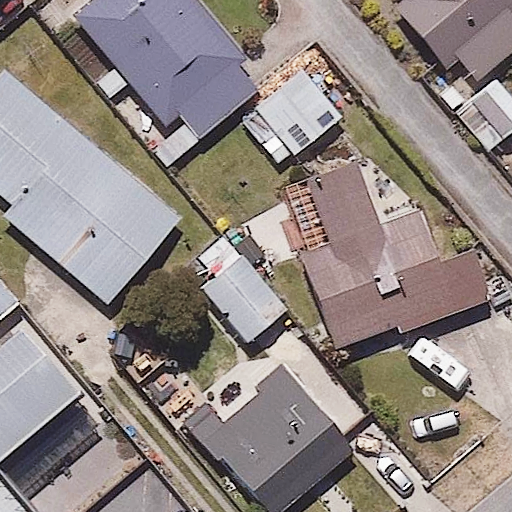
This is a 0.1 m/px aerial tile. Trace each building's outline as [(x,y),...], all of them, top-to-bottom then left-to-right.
[(178,109),(199,135),(262,85),(193,0),(86,0),(76,9),(165,120),(178,109)] [(403,0),(391,11),(437,60),(419,77),(485,148),(511,122),(511,104),(482,73),(511,44),(511,19),(501,7),(508,0),(403,0)] [(300,63),(241,112),(282,162),(341,113),(300,63)] [(0,195),(7,201),(0,209),(0,210),(106,299),(176,214),(0,68),(0,195)] [(299,250),(326,343),(482,303),(467,244),(436,252),(424,208),(377,220),(361,157),(293,175),(312,247),(299,250)] [(243,342),(288,302),(233,240),(187,280),(243,342)] [(0,326),(0,423),(48,383),(0,326)] [(287,357),(192,436),(255,511),(283,511),(362,447),(287,357)] [(460,391),(397,390),(397,421),(459,422),(460,391)]
